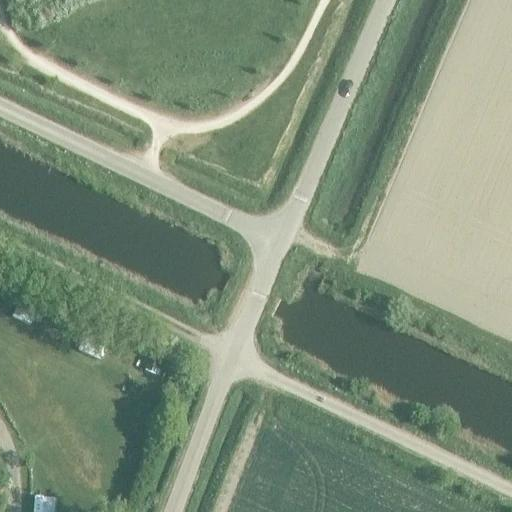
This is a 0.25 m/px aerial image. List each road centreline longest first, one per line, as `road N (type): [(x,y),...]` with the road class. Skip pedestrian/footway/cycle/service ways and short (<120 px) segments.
road 1 (unclassified): [(511,492),(227,360)]
road 2 (unclassified): [(277,243),(0,110)]
road 3 (unclassified): [(277,243),(386,0)]
road 4 (track): [(227,360),(0,247)]
road 5 (unclassified): [(172,511),(227,360)]
road 6 (unclassified): [(227,360),(277,243)]
